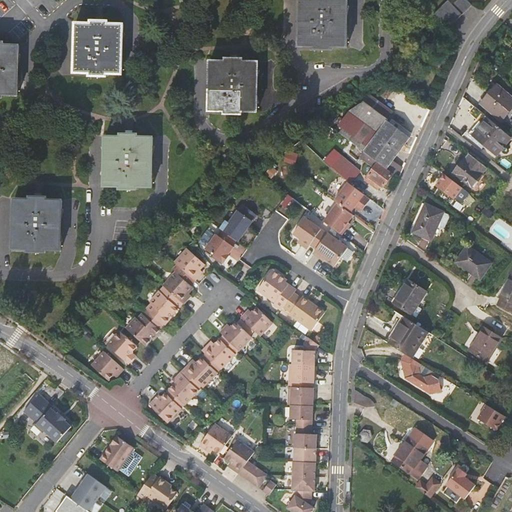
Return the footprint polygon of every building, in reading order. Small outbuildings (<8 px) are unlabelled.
[(298,0),(297,44),(314,44),(314,47),(330,48),(331,45),(346,46),(347,0),(298,0)] [(449,2),(433,16),(446,30),(448,29),(471,7),(464,0),(460,0),(453,7),(449,2)] [(73,23),(71,73),(89,74),(89,76),(107,78),(107,75),(121,76),(123,25),(109,24),(109,22),(91,21),(90,24),(73,23)] [(0,100),(2,100),(2,98),(16,99),(18,49),(4,49),(4,46),(0,46),(0,100)] [(209,57),(207,107),(225,107),(225,110),(243,111),(242,109),(256,110),(258,59),(244,58),(244,55),(227,54),(226,58),(209,57)] [(511,97),(497,85),(481,104),(502,121),(511,109),(511,97)] [(392,113),(370,99),(352,110),(339,131),(362,146),(359,150),(361,152),(393,173),(400,178),(404,169),(396,163),(410,140),(386,124),(392,113)] [(511,125),(511,109),(502,121),(510,128),(511,125)] [(497,155),(511,138),(488,118),(482,125),(476,120),(467,130),(485,145),(497,155)] [(485,145),(467,130),(464,134),(482,149),(485,145)] [(104,138),(101,188),(117,189),(117,191),(134,191),(134,189),(148,190),(150,140),(136,139),(136,137),(121,136),(120,138),(104,138)] [(382,191),(393,173),(361,152),(357,157),(372,166),(363,179),(379,189),(382,191)] [(471,187),(486,169),(468,155),(454,173),(471,187)] [(348,183),(349,184),(349,185),(354,178),(340,169),(336,175),(337,176),(348,183)] [(463,188),(445,175),(436,186),(454,199),(463,188)] [(376,195),(379,189),(363,179),(360,177),(357,182),(376,195)] [(349,184),(348,183),(334,202),(337,204),(350,213),(354,207),(358,210),(362,204),(365,206),(370,199),(349,185),(349,184)] [(13,202),(11,251),(27,251),(28,254),(45,255),(45,252),(59,252),(62,204),(47,203),(47,201),(30,200),(29,203),(13,202)] [(350,213),(337,204),(324,222),(342,235),(347,229),(345,227),(348,223),(353,216),(350,213)] [(431,241),(438,227),(444,213),(426,204),(413,232),(431,241)] [(225,222),(219,230),(221,231),(236,240),(237,242),(245,230),(248,225),(255,214),(242,206),(238,212),(236,211),(228,224),(225,222)] [(483,214),(489,218),(494,212),(488,208),(483,214)] [(444,213),(438,227),(442,229),(445,227),(450,218),(449,215),(444,213)] [(312,244),(318,249),(328,233),(307,219),(296,234),(304,240),(301,244),(308,250),(312,244)] [(236,240),(221,231),(217,237),(216,236),(206,251),(225,264),(229,256),(228,255),(234,247),(232,246),(236,240)] [(350,248),(329,232),(328,233),(318,249),(314,254),(323,260),(325,257),(337,266),(350,248)] [(467,246),(456,263),(480,280),(491,263),(467,246)] [(186,250),(175,263),(196,282),(201,277),(198,274),(205,266),(186,250)] [(501,298),(497,305),(511,311),(511,270),(499,297),(501,298)] [(286,307),(295,295),(293,293),(295,290),(284,282),(285,279),(274,271),(260,291),(275,302),(273,305),(282,313),(286,307)] [(177,273),(164,287),(167,290),(184,305),(190,298),(187,295),(193,288),(177,273)] [(408,282),(395,303),(415,315),(428,293),(408,282)] [(167,290),(162,295),(179,310),(184,305),(167,290)] [(148,312),(164,326),(179,310),(162,295),(160,298),(158,296),(146,309),(148,312)] [(300,298),(295,295),(286,307),(292,311),(289,314),(311,330),(324,310),(303,295),(300,298)] [(278,316),(261,304),(250,314),(247,311),(240,318),(259,335),(278,316)] [(161,330),(164,326),(148,312),(145,316),(161,330)] [(138,318),(127,330),(146,347),(161,330),(145,316),(141,320),(138,318)] [(401,316),(385,341),(390,344),(405,319),(401,316)] [(405,319),(390,344),(407,354),(421,363),(436,337),(405,319)] [(223,336),(239,351),(252,338),(235,323),(228,330),(225,327),(220,332),(223,336)] [(484,327),(469,351),(487,362),(501,339),(484,327)] [(120,332),(108,345),(129,365),(134,359),(130,356),(138,348),(120,332)] [(205,354),(221,369),(239,351),(223,336),(212,348),(208,345),(202,351),(205,354)] [(315,353),(320,345),(308,337),(301,346),(303,352),(294,352),(293,365),(315,366),(315,353)] [(105,353),(92,368),(108,382),(115,374),(119,376),(124,370),(105,353)] [(203,388),(221,369),(205,354),(194,367),(190,363),(184,369),(202,387),(203,388)] [(438,379),(440,375),(421,363),(407,354),(403,361),(407,378),(409,374),(420,380),(418,384),(424,387),(428,385),(431,391),(443,387),(438,379)] [(282,365),(281,378),(288,379),(289,365),(282,365)] [(314,387),(315,366),(293,365),(291,365),(290,386),(314,387)] [(176,382),(169,389),(185,405),(202,387),(184,369),(174,380),(176,382)] [(314,387),(290,386),(289,406),(292,407),(313,407),(314,387)] [(185,405),(169,389),(158,401),(155,398),(148,406),(167,423),(185,405)] [(53,407),(45,399),(29,416),(35,421),(35,424),(41,430),(44,430),(57,442),(71,427),(65,421),(66,420),(59,413),(58,414),(52,408),(53,407)] [(477,419),(496,431),(505,417),(486,405),(477,419)] [(312,429),(313,407),(292,407),(292,420),(297,420),(296,428),(312,429)] [(210,449),(221,457),(233,438),(216,426),(200,449),(207,453),(210,449)] [(312,436),(312,429),(296,428),(296,436),(293,435),(292,449),(316,450),(317,436),(312,436)] [(133,449),(135,446),(118,433),(101,456),(117,469),(125,459),(132,464),(137,463),(139,460),(140,455),(133,449)] [(410,440),(394,463),(412,476),(419,481),(427,470),(420,465),(428,453),(410,440)] [(233,471),(240,476),(249,463),(256,453),(239,441),(226,460),(235,467),(233,471)] [(316,463),(316,450),(292,449),(292,462),(316,463)] [(315,478),(316,463),(292,462),(292,477),(315,478)] [(249,463),(240,476),(247,480),(255,467),(249,463)] [(447,477),(443,483),(462,497),(473,483),(462,475),(464,472),(456,466),(447,477)] [(255,467),(247,480),(253,485),(261,472),(255,467)] [(266,480),(269,476),(261,472),(253,485),(260,490),(266,480)] [(147,481),(139,491),(138,493),(146,498),(149,494),(166,506),(178,490),(167,482),(170,480),(160,473),(158,476),(153,473),(147,481)] [(88,510),(88,511),(106,487),(89,475),(72,499),(88,510)] [(147,481),(138,475),(131,486),(139,491),(147,481)] [(311,491),(314,492),(315,478),(292,477),(291,491),(296,491),(311,491)] [(423,482),(417,488),(425,494),(430,488),(436,492),(442,484),(435,479),(429,486),(423,482)] [(430,488),(425,494),(431,499),(436,492),(430,488)] [(311,491),(296,491),(296,497),(287,509),(291,511),(312,511),(314,510),(311,508),(311,491)] [(72,499),(68,496),(56,511),(86,511),(88,510),(72,499)] [(216,511),(217,511),(204,503),(196,511),(183,503),(177,511),(216,511)]
